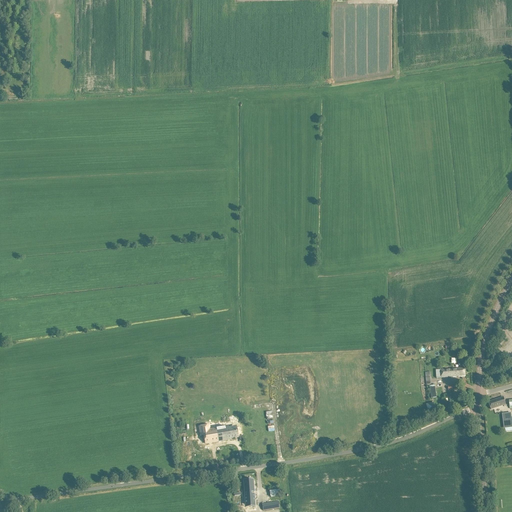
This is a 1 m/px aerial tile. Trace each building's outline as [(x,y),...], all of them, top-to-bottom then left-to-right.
[(436,378),(465,376),(465,368),(436,370),(436,378)] [(235,405),(249,403),(248,397),(254,396),(253,390),(234,393),(235,405)] [(489,402),(491,409),(506,404),(504,397),(489,402)] [(241,424),(250,423),(248,411),(239,413),(240,416),(241,424)] [(205,426),(199,427),(200,436),(203,435),(205,444),(217,442),(217,440),(237,436),(235,427),(226,429),(226,427),(206,430),(205,426)] [(245,505),(246,505),(246,504),(250,504),(250,506),(250,507),(255,506),(253,486),(252,486),(252,480),(244,480),(245,486),(244,486),(245,505)] [(280,508),(279,501),(262,504),(263,510),(280,508)]
